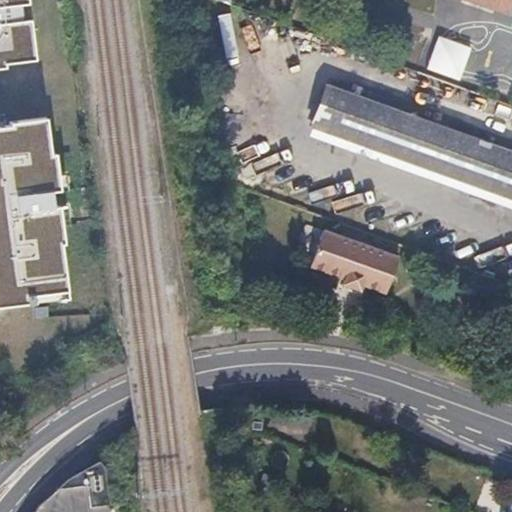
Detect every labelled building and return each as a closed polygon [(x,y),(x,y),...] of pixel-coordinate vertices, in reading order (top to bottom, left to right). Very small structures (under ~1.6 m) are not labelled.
[(45,0),(0,0),(0,71),(52,65),(45,0)] [(511,0),(467,0),(509,15),(511,6),(511,0)] [(511,195),(511,150),(327,84),(313,124),(511,195)] [(63,136),(0,141),(0,309),(78,308),(63,136)] [(398,243),(433,236),(430,223),(415,226),(413,216),(394,219),(398,243)] [(396,256),(321,230),(309,265),(342,276),(339,283),(358,290),(360,283),(383,292),(396,256)] [(511,349),(497,344),(492,358),(511,365),(511,349)] [(127,511),(125,494),(96,465),(67,480),(36,511),(127,511)]
